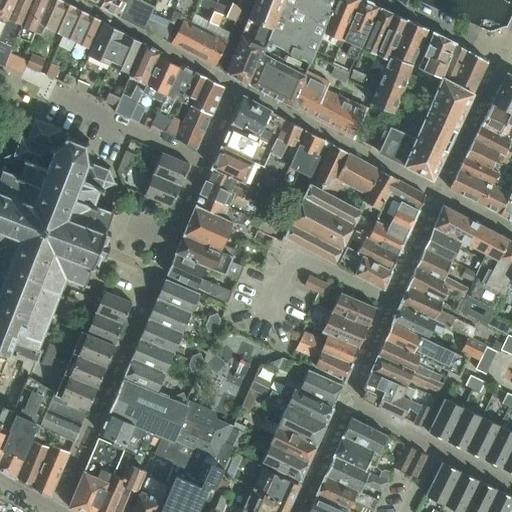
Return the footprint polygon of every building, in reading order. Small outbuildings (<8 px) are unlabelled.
[(14,0),(0,0),(0,16),(5,20),(5,19),(14,0)] [(13,43),(31,0),(14,0),(5,19),(5,20),(0,33),(0,65),(4,67),(13,43)] [(31,0),(13,43),(22,47),(27,49),(35,32),(49,0),(31,0)] [(60,0),(49,0),(35,32),(40,35),(44,27),(63,36),(77,8),(65,2),(60,0)] [(104,0),(101,8),(120,17),(127,0),(104,0)] [(143,30),(154,6),(141,0),(127,0),(120,17),(143,30)] [(156,0),(154,6),(143,30),(166,41),(177,17),(173,15),(178,0),(156,0)] [(178,0),(173,15),(177,17),(183,18),(192,22),(198,4),(199,0),(178,0)] [(210,0),(200,0),(199,4),(214,11),(223,15),(236,21),(240,13),(239,13),(210,0)] [(283,0),(255,0),(248,20),(272,29),(283,0)] [(267,41),(310,63),(315,51),(336,0),(283,0),(272,29),(267,41)] [(343,39),(358,0),(336,0),(315,51),(320,53),(324,55),(332,35),(342,40),(343,39)] [(361,0),(358,0),(343,39),(361,47),(378,7),(361,0)] [(227,41),(236,21),(223,15),(214,11),(199,4),(192,22),(227,41)] [(63,36),(58,45),(70,51),(75,42),(88,48),(100,21),(100,20),(89,14),(77,8),(63,36)] [(392,14),(381,9),(364,47),(376,53),(392,14)] [(404,19),(392,14),(376,53),(388,58),(389,55),(404,19)] [(170,44),(192,55),(205,29),(183,18),(170,44)] [(267,41),(272,29),(248,20),(227,73),(250,84),(262,54),(267,41)] [(427,30),(406,20),(390,55),(389,55),(388,58),(369,103),(370,103),(392,112),(404,86),(427,30)] [(103,23),(88,56),(110,66),(111,63),(125,34),(103,22),(103,23)] [(205,29),(192,55),(214,66),(227,41),(205,29)] [(422,54),(446,66),(455,44),(433,33),(422,54)] [(145,45),(125,34),(111,63),(111,65),(131,74),(145,45)] [(455,44),(442,78),(473,93),(487,62),(467,50),(467,51),(455,44)] [(145,45),(131,77),(139,81),(130,97),(122,93),(116,106),(114,112),(115,112),(129,119),(137,104),(142,91),(158,56),(160,53),(145,45)] [(31,54),(26,66),(39,72),(45,60),(31,54)] [(250,84),(269,94),(270,92),(293,104),(305,76),(262,54),(250,84)] [(179,67),(158,56),(143,90),(162,100),(165,93),(179,67)] [(50,64),(46,75),(54,79),(59,68),(50,64)] [(196,72),(181,64),(179,67),(165,93),(181,101),(196,72)] [(354,139),(369,106),(327,87),(331,79),(308,69),(293,104),(292,107),(354,139)] [(223,87),(196,72),(181,101),(190,105),(210,116),(223,87)] [(504,77),(491,105),(511,115),(511,75),(504,77)] [(415,138),(403,165),(432,179),(473,93),(442,78),(424,118),(415,138)] [(78,80),(74,88),(85,93),(89,84),(78,80)] [(247,99),(242,100),(231,124),(255,135),(268,110),(247,99)] [(183,120),(204,130),(210,116),(190,105),(183,120)] [(511,136),(511,115),(491,105),(480,124),(509,142),(511,138),(511,136)] [(251,143),(267,151),(284,119),(268,110),(255,135),(251,143)] [(424,118),(408,112),(400,131),(415,138),(424,118)] [(62,129),(34,118),(27,138),(21,135),(14,153),(0,159),(0,351),(5,354),(4,356),(7,358),(8,353),(12,355),(14,350),(11,348),(14,340),(32,347),(31,351),(34,353),(36,349),(40,350),(41,347),(38,346),(44,332),(47,333),(48,330),(45,329),(51,314),(54,316),(55,313),(52,311),(58,296),(61,297),(63,294),(59,293),(65,279),(80,284),(78,288),(83,290),(84,286),(89,288),(90,285),(86,283),(92,267),(98,269),(101,259),(105,260),(111,246),(107,244),(111,234),(106,232),(112,215),(116,217),(118,214),(113,212),(115,208),(113,207),(111,211),(95,205),(100,190),(104,192),(106,188),(113,184),(117,186),(118,183),(114,182),(112,176),(112,168),(109,166),(107,169),(88,161),(86,146),(90,142),(88,139),(84,143),(69,137),(68,132),(65,132),(65,133),(61,132),(62,129)] [(305,130),(284,119),(267,151),(279,158),(285,144),(296,149),(305,130)] [(204,130),(183,120),(175,138),(195,149),(204,130)] [(255,135),(231,124),(221,146),(244,157),(251,144),(251,143),(255,135)] [(509,142),(480,124),(472,141),(498,155),(504,159),(509,142)] [(403,165),(415,138),(400,131),(388,126),(378,152),(403,165)] [(325,141),(305,130),(296,149),(282,180),(292,184),(298,171),(310,177),(320,155),(318,154),(325,141)] [(320,155),(310,177),(283,235),(334,262),(363,203),(368,193),(380,170),(325,141),(318,154),(320,155)] [(498,155),(472,141),(465,156),(491,170),(498,155)] [(211,169),(249,186),(256,189),(267,168),(244,157),(221,147),(211,169)] [(189,164),(162,153),(154,175),(180,185),(189,164)] [(493,171),(465,156),(459,167),(487,182),(493,171)] [(487,182),(459,167),(449,188),(495,211),(505,191),(487,182)] [(249,186),(211,169),(206,181),(244,198),(249,186)] [(380,170),(363,203),(380,211),(387,196),(418,211),(425,195),(380,170)] [(180,185),(154,175),(145,197),(171,207),(180,185)] [(244,198),(206,181),(200,194),(241,212),(247,200),(244,198)] [(511,185),(501,215),(511,220),(511,185)] [(241,212),(200,194),(196,205),(232,219),(233,220),(259,230),(263,222),(241,212)] [(418,211),(396,201),(387,223),(389,225),(388,227),(407,236),(418,211)] [(232,219),(196,205),(183,235),(219,250),(232,219)] [(447,207),(440,209),(433,227),(461,240),(458,246),(465,250),(469,244),(471,245),(481,225),(447,207)] [(389,225),(376,217),(366,237),(399,254),(407,236),(388,227),(389,225)] [(504,237),(481,225),(471,245),(494,258),(504,237)] [(461,240),(433,227),(423,250),(450,263),(458,246),(461,240)] [(399,254),(366,237),(354,231),(349,239),(358,244),(355,251),(391,270),(399,254)] [(229,262),(231,256),(183,235),(175,254),(207,267),(237,280),(243,266),(229,262)] [(511,240),(504,237),(494,258),(489,268),(481,264),(470,288),(465,298),(465,299),(459,310),(489,324),(507,287),(511,276),(511,240)] [(391,270),(355,251),(347,246),(339,265),(383,288),(391,270)] [(470,288),(445,275),(450,263),(423,250),(420,257),(416,266),(442,279),(439,285),(447,289),(465,298),(470,288)] [(207,267),(175,254),(167,274),(208,295),(227,303),(232,292),(202,279),(207,267)] [(442,279),(416,266),(408,285),(441,302),(447,289),(439,285),(442,279)] [(319,280),(308,275),(304,285),(315,290),(319,280)] [(165,278),(156,299),(190,313),(199,293),(165,278)] [(315,290),(318,292),(325,295),(330,285),(319,280),(315,290)] [(441,302),(408,285),(400,304),(433,320),(441,302)] [(95,312),(123,323),(131,302),(104,291),(103,293),(95,312)] [(341,292),(333,312),(367,326),(375,306),(341,292)] [(459,310),(465,299),(457,295),(451,306),(459,310)] [(190,313),(156,299),(148,319),(182,333),(190,313)] [(433,320),(400,304),(392,321),(391,322),(428,340),(436,321),(433,320)] [(123,323),(95,312),(87,333),(114,344),(123,323)] [(333,312),(323,334),(327,336),(357,349),(358,347),(367,326),(333,312)] [(207,321),(218,325),(218,324),(219,322),(217,314),(209,317),(207,321)] [(148,319),(139,338),(174,353),(182,333),(148,319)] [(208,333),(216,330),(217,326),(218,325),(207,321),(205,325),(208,333)] [(418,357),(448,371),(459,377),(467,359),(428,340),(391,322),(385,339),(419,355),(418,357)] [(82,423),(114,344),(87,333),(83,332),(58,397),(54,394),(48,408),(82,423)] [(305,332),(300,342),(321,351),(351,364),(351,362),(357,349),(327,336),(323,344),(320,343),(320,339),(305,332)] [(511,336),(507,335),(500,349),(510,354),(511,350),(511,336)] [(139,338),(131,358),(165,373),(174,353),(139,338)] [(378,355),(441,384),(448,371),(418,357),(419,355),(385,339),(384,339),(378,355)] [(300,342),(296,351),(309,357),(307,360),(315,364),(314,366),(314,367),(344,380),(351,364),(321,351),(300,342)] [(201,365),(203,361),(200,354),(191,356),(190,360),(201,365)] [(371,370),(407,385),(410,379),(438,392),(441,384),(378,355),(377,355),(371,370)] [(131,358),(122,379),(156,393),(165,373),(131,358)] [(277,370),(285,373),(290,362),(282,358),(277,370)] [(199,370),(201,365),(190,360),(188,365),(192,373),(199,370)] [(298,391),(332,407),(342,384),(308,369),(298,391)] [(415,390),(407,385),(371,370),(363,388),(365,390),(361,399),(402,418),(415,390)] [(477,378),(470,375),(465,385),(472,388),(477,378)] [(14,415),(0,452),(0,468),(18,479),(34,441),(40,426),(48,408),(54,391),(26,378),(11,413),(14,415)] [(484,382),(477,378),(472,388),(479,392),(484,382)] [(122,379),(108,413),(162,438),(155,453),(179,464),(170,486),(158,511),(197,511),(210,485),(216,488),(233,448),(226,444),(234,427),(217,419),(211,421),(205,419),(209,410),(186,400),(182,393),(174,397),(173,400),(156,393),(122,379)] [(272,390),(252,381),(249,390),(263,397),(265,403),(270,405),(264,418),(316,443),(325,424),(287,406),(289,400),(271,391),(272,390)] [(332,407),(298,391),(293,401),(289,400),(287,406),(325,424),(332,407)] [(511,399),(511,395),(506,393),(501,402),(509,406),(511,399)] [(462,407),(444,398),(427,431),(446,441),(462,407)] [(413,423),(421,427),(430,408),(422,404),(413,423)] [(446,441),(465,450),(481,416),(462,407),(446,441)] [(74,441),(82,423),(48,408),(40,426),(74,441)] [(0,452),(14,415),(11,413),(4,409),(3,411),(0,409),(0,452)] [(465,450),(483,459),(500,425),(481,416),(465,450)] [(379,452),(387,435),(351,417),(343,435),(379,452)] [(316,443),(261,418),(257,428),(270,434),(267,442),(307,461),(316,443)] [(511,446),(511,431),(500,425),(483,459),(502,468),(511,446)] [(49,448),(32,486),(50,497),(74,441),(40,426),(34,441),(49,448)] [(334,455),(365,470),(368,464),(374,467),(380,453),(379,452),(343,435),(334,455)] [(96,511),(124,448),(98,437),(69,507),(78,511),(96,511)] [(18,479),(32,486),(49,448),(34,441),(18,479)] [(307,461),(267,442),(258,460),(300,479),(308,461),(307,461)] [(416,449),(405,444),(394,467),(405,472),(416,449)] [(511,446),(502,468),(511,472),(511,446)] [(416,449),(405,472),(415,478),(427,455),(416,449)] [(387,481),(334,455),(325,475),(360,491),(364,483),(381,492),(387,481)] [(444,504),(461,471),(441,462),(425,495),(444,504)] [(127,511),(145,472),(131,466),(125,480),(112,511),(127,511)] [(285,511),(299,484),(267,468),(247,511),(285,511)] [(388,471),(384,472),(381,478),(387,480),(391,472),(388,471)] [(444,504),(459,511),(463,511),(479,480),(461,471),(444,504)] [(112,511),(125,480),(114,474),(96,511),(112,511)] [(373,511),(378,500),(360,491),(325,475),(316,495),(348,510),(349,511),(354,502),(373,511)] [(158,511),(170,486),(146,476),(131,511),(158,511)] [(463,511),(486,511),(497,489),(479,480),(463,511)] [(511,496),(497,489),(486,511),(509,511),(511,507),(511,496)] [(347,511),(348,510),(316,495),(308,511),(347,511)]
